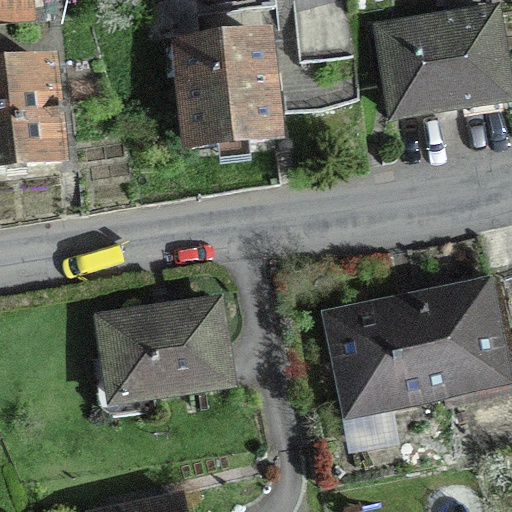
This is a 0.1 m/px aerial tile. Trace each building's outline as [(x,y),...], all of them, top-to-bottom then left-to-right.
[(24,0),(0,0),(0,27),(26,26),(24,0)] [(192,0),(165,0),(140,3),(145,45),(196,40),(192,0)] [(337,64),(331,15),(304,18),(310,67),(337,64)] [(503,104),(490,18),(379,36),(392,121),(503,104)] [(178,50),(188,152),(270,144),(260,43),(178,50)] [(0,76),(0,172),(56,167),(47,72),(0,76)] [(469,386),(471,399),(509,391),(487,283),(417,298),(420,311),(334,328),(351,410),(469,386)] [(111,403),(223,387),(212,312),(99,328),(111,403)]
